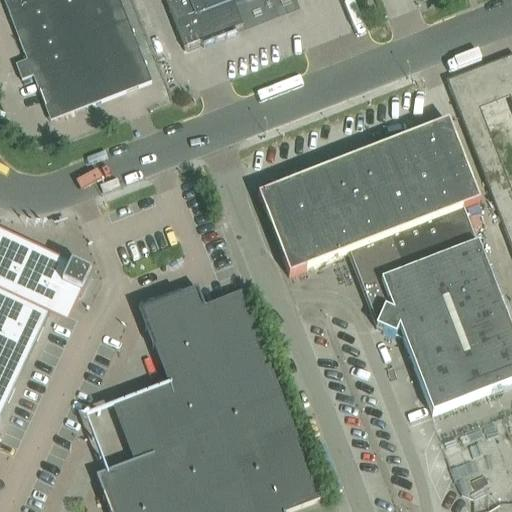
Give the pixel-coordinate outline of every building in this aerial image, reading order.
[(100,104),(151,84),(118,0),(0,0),(8,19),(11,18),(33,77),(21,81),(21,83),(34,78),(50,118),(98,100),(100,104)] [(230,5),(242,0),(158,0),(178,53),(240,30),(230,5)] [(511,59),(446,85),(491,201),(511,255),(511,198),(479,113),(508,101),(511,110),(511,59)] [(431,418),(432,418),(511,387),(511,340),(462,212),(477,206),(448,127),(258,200),(289,279),(351,255),(368,297),(366,298),(369,308),(372,307),(378,325),(375,331),(401,343),(402,342),(431,418)] [(0,421),(61,290),(81,300),(90,280),(0,237),(0,421)] [(97,480),(96,481),(108,511),(297,511),(321,503),(241,297),(204,311),(197,292),(140,314),(168,389),(113,411),(113,410),(112,410),(119,430),(120,429),(134,467),(97,481),(97,480)]
